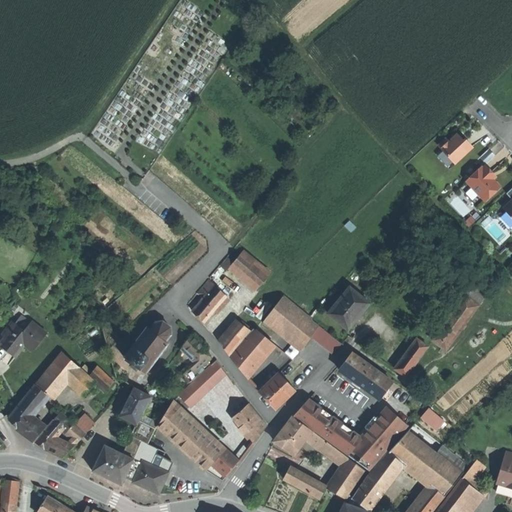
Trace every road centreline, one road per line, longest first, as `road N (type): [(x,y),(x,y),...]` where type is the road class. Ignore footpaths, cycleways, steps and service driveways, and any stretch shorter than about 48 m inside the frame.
road 1 (residential): [(276,423),(179,307),(218,253),(218,240),(155,185)]
road 2 (tertiary): [(0,461),(35,465),(130,511)]
road 3 (unknown): [(66,479),(138,375)]
